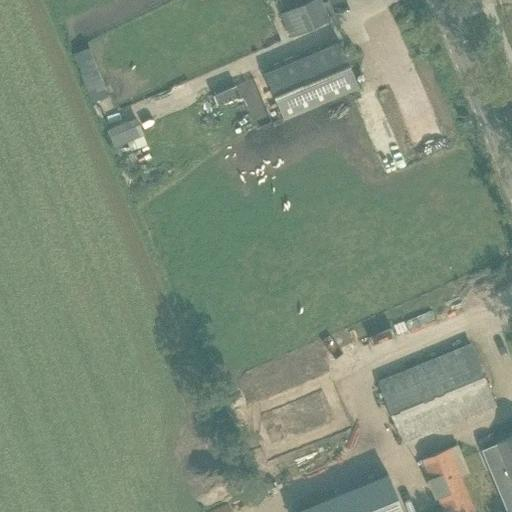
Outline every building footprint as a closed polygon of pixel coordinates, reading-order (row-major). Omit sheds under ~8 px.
[(312,0),(280,14),(290,37),(328,20),(319,0),(312,0)] [(338,42),(297,59),(316,104),(357,87),(338,42)] [(234,85),(212,95),(216,105),(239,96),(234,85)] [(381,170),(403,162),(396,143),(389,145),(377,112),(362,117),(381,170)] [(138,117),(108,130),(116,148),(146,134),(138,117)] [(377,382),(403,444),(495,406),(469,345),(377,382)] [(325,380),(250,411),(269,456),(345,425),(325,380)] [(511,436),(495,444),(511,484),(511,436)] [(457,445),(421,459),(429,478),(426,480),(434,499),(436,498),(439,505),(441,511),(474,511),(460,477),(469,473),(457,445)] [(401,511),(386,474),(292,511),(401,511)]
